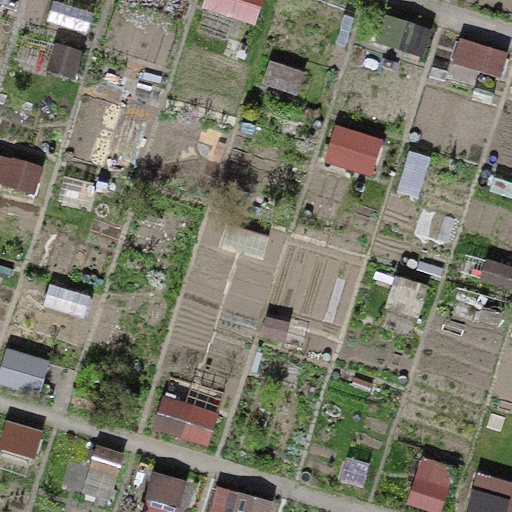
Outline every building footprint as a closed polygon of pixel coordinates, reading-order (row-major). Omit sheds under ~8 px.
[(255,24),(262,0),(204,0),(202,7),(255,24)] [(384,18),(376,44),(421,58),(429,32),(384,18)] [(45,70),(76,80),(85,50),(54,41),(45,70)] [(459,42),(453,64),(499,76),(505,54),(459,42)] [(305,71),(270,59),(261,83),(297,95),(305,71)] [(192,106),(221,115),(225,102),(196,93),(192,106)] [(336,124),(325,163),(371,176),(383,137),(336,124)] [(0,184),(34,195),(43,168),(0,153),(0,184)] [(511,288),(511,265),(486,258),(480,280),(511,288)] [(260,338),(284,342),(287,322),(263,318),(260,338)] [(0,369),(0,384),(40,395),(49,361),(6,349),(0,369)] [(174,414),(166,437),(207,450),(214,427),(174,414)] [(92,447),(80,493),(112,502),(125,456),(92,447)] [(424,462),(411,506),(432,511),(437,511),(450,469),(424,462)] [(153,474),(141,511),(178,511),(187,484),(153,474)] [(511,511),(511,490),(476,481),(466,511),(511,511)] [(218,488),(210,511),(272,511),(275,506),(218,488)]
